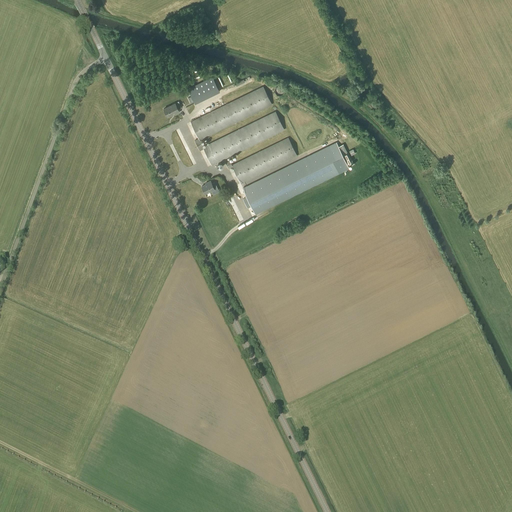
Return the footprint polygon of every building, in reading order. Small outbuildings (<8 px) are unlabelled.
[(202,100),(196,86),(190,89),(197,102),(202,100)] [(203,149),(212,165),(307,119),(298,101),(203,147),(200,140),(272,105),(263,87),(190,122),(199,139),(195,140),(200,150),(203,149)] [(175,114),(179,112),(178,109),(181,108),(179,103),(176,105),(175,103),(163,109),(167,117),(175,113),(175,114)] [(232,167),(240,183),(333,138),(324,120),(232,165),(230,161),(225,163),(228,169),(232,167)] [(197,164),(181,129),(177,130),(193,166),(197,164)] [(336,143),(243,188),(247,197),(243,199),(247,207),(251,206),(255,214),(349,168),(347,165),(351,163),(342,145),(338,147),(336,143)] [(215,182),(211,183),(210,181),(207,182),(207,183),(201,186),(205,194),(214,189),(217,188),(216,186),(215,182)] [(227,195),(238,222),(244,220),(232,193),(227,195)]
